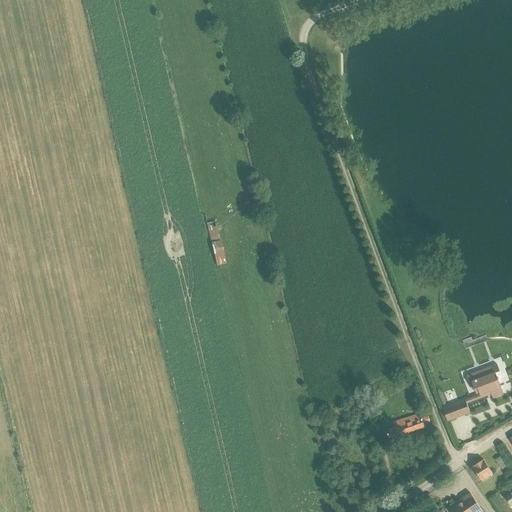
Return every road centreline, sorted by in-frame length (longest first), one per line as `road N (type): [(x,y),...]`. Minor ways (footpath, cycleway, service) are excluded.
road 1 (track): [(460,462),(304,49),(313,23),(375,0)]
road 2 (unclassified): [(511,429),(399,502)]
